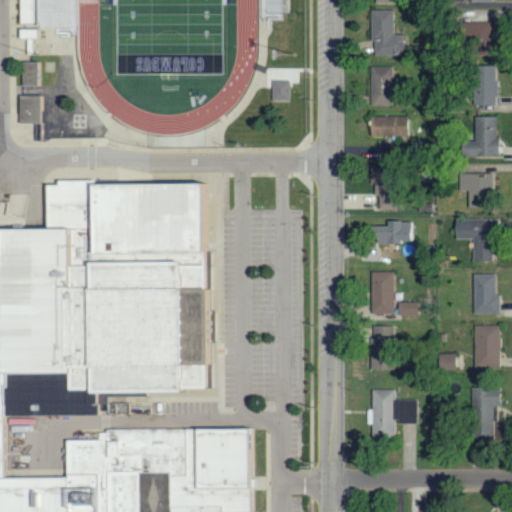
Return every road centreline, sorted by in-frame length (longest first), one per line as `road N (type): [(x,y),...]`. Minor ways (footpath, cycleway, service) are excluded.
road 1 (residential): [(332,511),(332,0)]
road 2 (residential): [(332,481),(511,481)]
